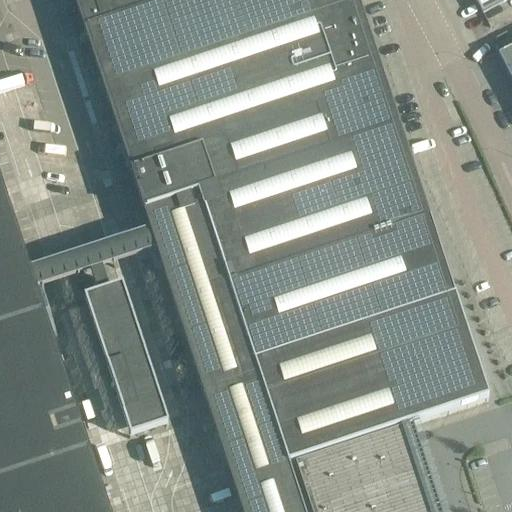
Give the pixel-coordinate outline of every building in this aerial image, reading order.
[(73,0),(151,235),(156,253),(210,414),(241,511),(303,511),(289,468),(255,366),(229,286),(428,221),(365,28),(355,0),(73,0)] [(474,0),(482,15),(510,0),(474,0)] [(511,49),(498,57),(511,84),(511,49)] [(0,511),(107,511),(35,292),(29,274),(0,185),(0,511)] [(428,221),(229,286),(255,366),(454,300),(428,221)] [(29,274),(35,292),(156,253),(151,235),(29,274)] [(123,289),(84,302),(129,440),(168,427),(123,289)] [(488,403),(454,300),(255,366),(289,468),(488,403)] [(405,432),(295,468),(309,511),(432,511),(415,460),(414,460),(405,432)]
